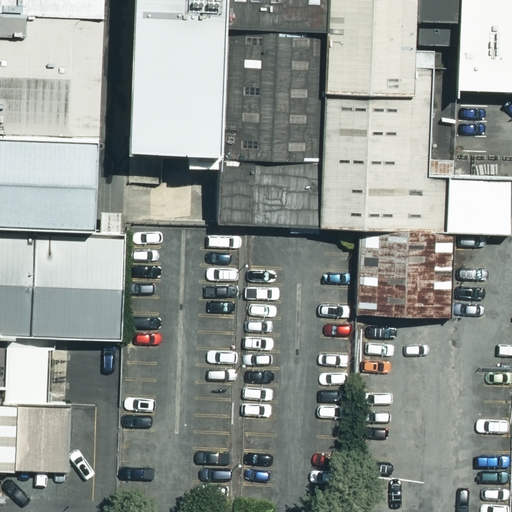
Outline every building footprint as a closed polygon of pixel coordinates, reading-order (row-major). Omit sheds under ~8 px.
[(0,0),(0,129),(99,131),(103,0),(0,0)] [(227,0),(130,0),(128,152),(222,153),(227,0)] [(227,0),(222,153),(220,226),(321,229),(328,0),(227,0)] [(417,0),(328,0),(321,229),(358,230),(443,233),(445,171),(430,170),(435,47),(416,46),(416,42),(417,0)] [(417,0),(416,42),(461,43),(462,0),(417,0)] [(511,0),(462,0),(461,43),(460,87),(511,88),(511,0)] [(99,131),(0,129),(0,212),(97,213),(99,131)] [(510,173),(445,171),(443,233),(451,233),(508,235),(510,173)] [(97,213),(0,212),(0,331),(58,333),(114,331),(114,213),(97,213)] [(443,233),(358,230),(356,311),(449,314),(451,233),(443,233)] [(58,333),(0,331),(0,387),(57,389),(58,333)] [(57,389),(0,387),(0,466),(55,468),(57,389)]
